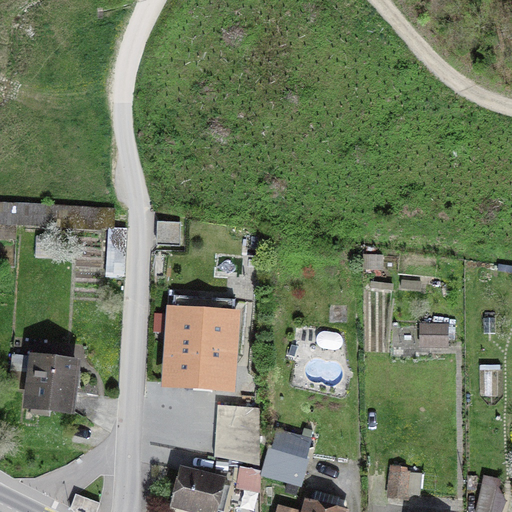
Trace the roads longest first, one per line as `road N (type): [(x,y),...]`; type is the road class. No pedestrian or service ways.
road 1 (residential): [(127,442),(141,216),(124,133)]
road 2 (track): [(511,108),(443,71),(379,0)]
road 3 (track): [(124,133),(124,74),(149,0)]
